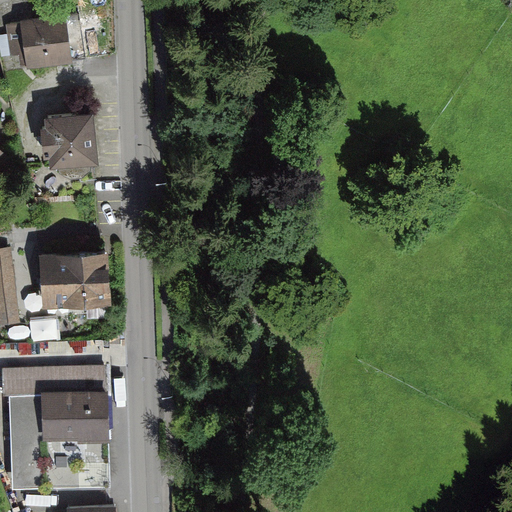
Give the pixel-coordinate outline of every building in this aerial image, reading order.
[(27,64),(73,58),(66,11),(20,17),(27,64)] [(50,163),(99,157),(94,106),(45,111),(46,122),(41,122),(45,153),(49,153),(50,163)] [(0,323),(21,321),(12,245),(0,246),(0,323)] [(39,249),(43,304),(112,300),(109,245),(39,249)] [(34,318),(35,336),(56,334),(55,317),(34,318)] [(105,361),(9,365),(13,486),(110,482),(105,361)] [(118,511),(119,502),(58,503),(58,511),(118,511)]
